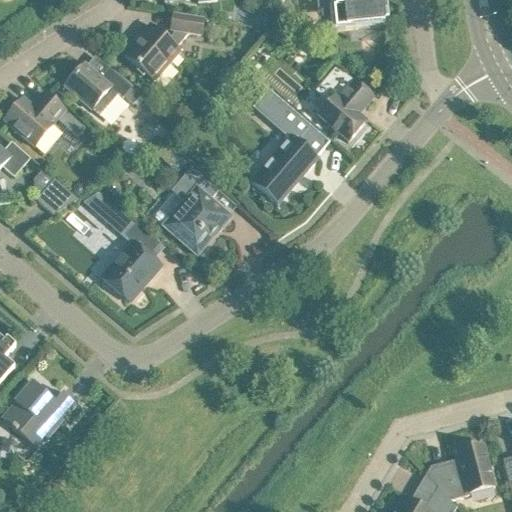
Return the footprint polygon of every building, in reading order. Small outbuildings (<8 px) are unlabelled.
[(215,0),(163,0),(165,9),(166,9),(165,3),(197,0),(197,4),(215,2),(215,0)] [(334,0),(335,6),(333,6),(335,28),(384,23),(381,0),(334,0)] [(252,27),(264,26),(263,13),(251,14),(252,27)] [(200,37),(203,22),(173,17),(170,32),(173,33),(172,36),(167,42),(150,27),(138,41),(142,44),(137,50),(133,46),(123,57),(154,83),(180,53),(176,50),(188,35),(200,37)] [(84,66),(61,93),(62,94),(65,90),(91,112),(92,111),(100,118),(118,97),(122,100),(124,98),(133,106),(140,98),(112,73),(103,82),(84,66)] [(348,144),(366,123),(358,117),(373,100),(337,68),(316,92),(330,104),(318,118),(333,131),(348,144)] [(64,113),(59,108),(43,95),(34,106),(36,108),(34,111),(23,101),(4,123),(34,149),(53,128),(52,127),(56,122),(76,139),(84,130),(64,113)] [(277,208),(317,161),(316,160),(329,145),(303,122),(290,137),(250,184),(262,195),(277,208)] [(2,155),(0,152),(0,169),(1,168),(14,179),(30,161),(11,144),(2,155)] [(184,204),(163,228),(182,244),(197,257),(230,219),(210,202),(219,192),(192,169),(171,193),(184,204)] [(54,217),(80,202),(55,181),(37,202),(54,217)] [(129,305),(142,290),(140,287),(158,266),(149,258),(159,246),(135,225),(124,238),(132,245),(101,281),(129,305)] [(102,329),(98,337),(119,346),(122,338),(102,329)] [(4,344),(0,340),(0,384),(13,369),(3,360),(9,353),(10,354),(15,348),(6,341),(4,344)] [(52,407),(48,404),(49,400),(47,398),(32,385),(15,405),(15,406),(2,422),(37,452),(76,407),(62,395),(52,407)] [(450,503),(469,498),(468,496),(494,489),(483,447),(456,454),(459,465),(433,472),(428,480),(436,488),(450,503)] [(511,463),(505,466),(504,462),(503,462),(508,482),(510,493),(511,492),(511,463)] [(454,511),(456,509),(450,503),(436,488),(422,511),(402,500),(395,511),(454,511)]
